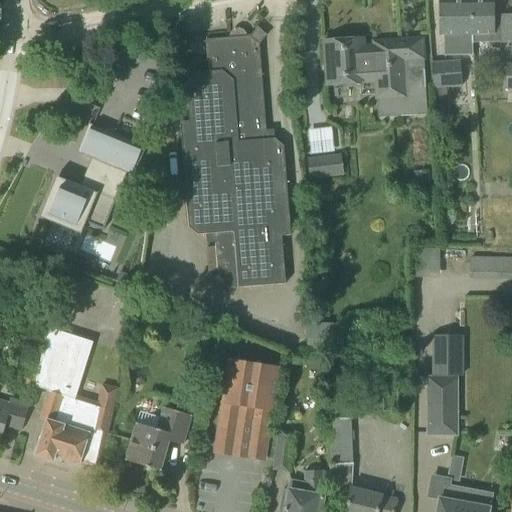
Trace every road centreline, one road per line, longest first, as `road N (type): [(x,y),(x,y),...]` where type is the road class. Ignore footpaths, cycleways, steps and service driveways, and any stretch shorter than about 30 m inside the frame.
road 1 (unknown): [(267,0),(287,278),(275,293),(249,299),(193,285),(182,270),(173,190)]
road 2 (residential): [(14,33),(249,0)]
